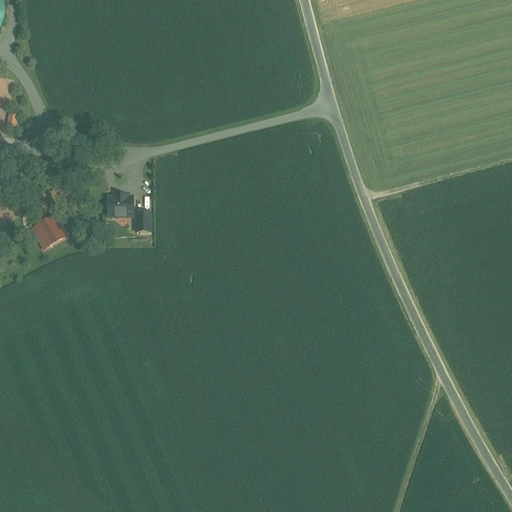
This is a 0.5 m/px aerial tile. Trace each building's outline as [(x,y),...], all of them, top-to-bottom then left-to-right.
[(0,96),(11,98),(13,80),(2,78),(0,95),(0,96)] [(18,117),(10,116),(8,128),(16,129),(18,117)] [(129,198),(114,198),(114,199),(109,199),(110,219),(134,219),(133,199),(129,199),(129,198)] [(151,215),(137,215),(137,233),(152,233),(151,215)] [(63,217),(34,228),(43,252),(72,242),(63,217)]
